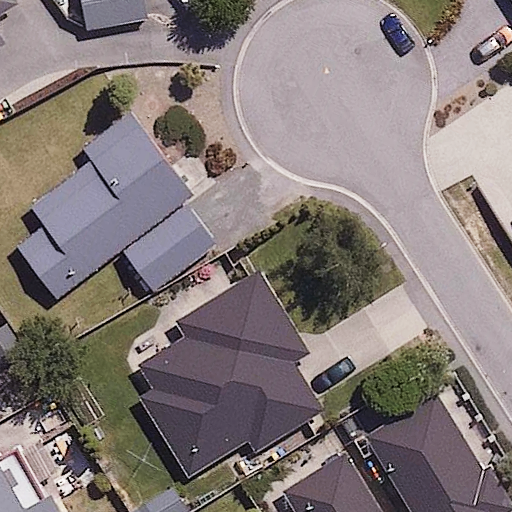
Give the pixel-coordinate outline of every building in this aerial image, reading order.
[(0,0),(0,49),(7,45),(0,34),(0,14),(23,0),(22,0),(0,0)] [(146,0),(80,0),(83,28),(148,22),(146,0)] [(89,160),(32,196),(50,225),(21,243),(55,297),(130,250),(151,283),(220,240),(193,197),(215,184),(196,154),(174,168),(140,115),(83,151),(89,160)] [(258,270),(183,315),(191,330),(142,360),(158,388),(140,399),(188,478),(251,440),(260,455),(329,413),(291,349),(302,342),(258,270)] [(387,511),(352,453),(288,492),(299,511),(511,511),(511,472),(506,462),(489,472),(439,389),(374,428),(424,511),(387,511)] [(47,511),(13,446),(0,453),(0,511),(47,511)]
